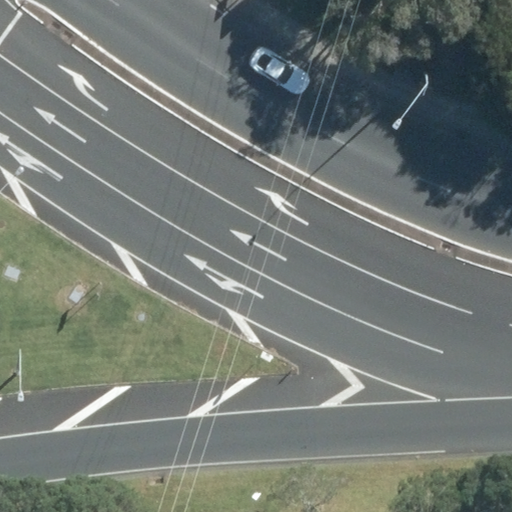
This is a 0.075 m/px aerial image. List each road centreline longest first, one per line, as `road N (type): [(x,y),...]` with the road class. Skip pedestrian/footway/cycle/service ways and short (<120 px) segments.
road 1 (primary): [(511,344),(460,331),(275,253),(0,97)]
road 2 (primary): [(511,414),(426,415),(0,466)]
road 3 (primary): [(151,19),(324,135),(511,212)]
